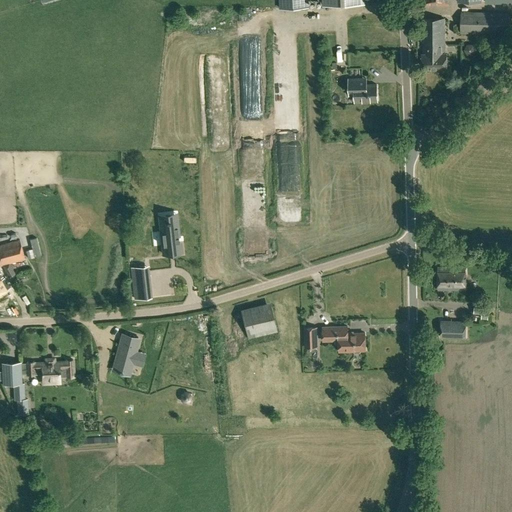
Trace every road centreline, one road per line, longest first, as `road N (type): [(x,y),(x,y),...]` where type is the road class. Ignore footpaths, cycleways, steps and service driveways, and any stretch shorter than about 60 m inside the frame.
road 1 (unclassified): [(0,323),(184,310),(412,242)]
road 2 (unclassified): [(404,511),(415,455),(412,242)]
road 3 (unclassified): [(411,153),(404,0)]
road 4 (unclassified): [(411,153),(511,62)]
